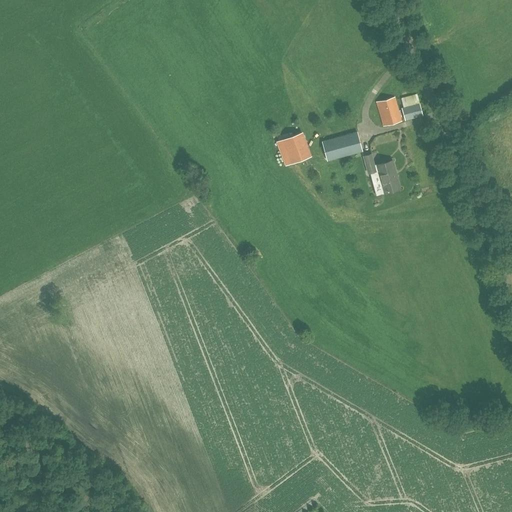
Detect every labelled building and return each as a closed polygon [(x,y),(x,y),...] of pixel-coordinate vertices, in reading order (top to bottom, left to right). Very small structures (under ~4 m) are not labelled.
[(402,121),(395,96),(377,102),(385,126),(402,121)] [(422,116),(419,104),(413,105),(402,108),(405,120),(422,116)] [(312,156),(303,132),(277,142),(286,166),(312,156)] [(363,151),(358,132),(323,141),(328,161),(363,151)] [(369,173),(376,171),(372,154),(364,156),(369,173)] [(393,160),(377,165),(385,192),(401,188),(393,160)] [(79,503),(90,511),(98,499),(86,491),(79,503)]
